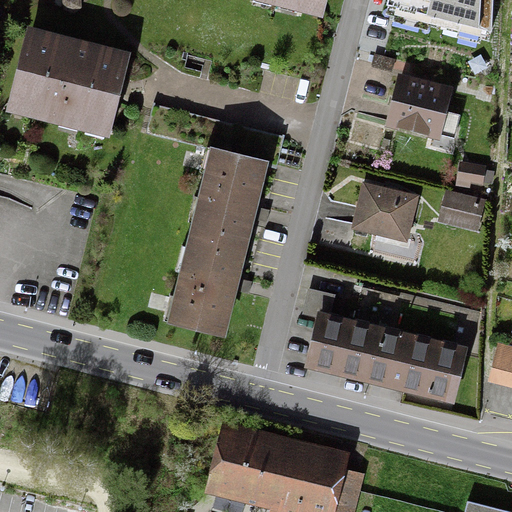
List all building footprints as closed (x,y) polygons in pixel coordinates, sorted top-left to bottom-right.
[(279,0),(320,11),(323,0),(279,0)] [(484,0),(419,0),(416,14),(453,23),(455,12),(480,19),(484,0)] [(31,33),(13,103),(107,127),(125,57),(31,33)] [(402,79),(391,122),(436,134),(447,91),(402,79)] [(284,137),(153,105),(146,133),(213,149),(266,162),(265,164),(277,167),(284,137)] [(192,234),(245,247),(265,164),(266,162),(213,149),(192,234)] [(483,167),(462,163),(458,182),(479,186),(483,167)] [(365,185),(355,226),(406,238),(415,197),(365,185)] [(450,195),(445,218),(474,225),(479,203),(450,195)] [(245,247),(192,234),(171,320),(223,333),(245,247)] [(322,318),(311,362),(433,392),(444,348),(322,318)] [(511,344),(499,342),(490,381),(511,386),(511,344)] [(354,511),(369,452),(222,417),(203,497),(268,511),(354,511)] [(511,511),(511,510),(467,499),(463,511),(511,511)]
